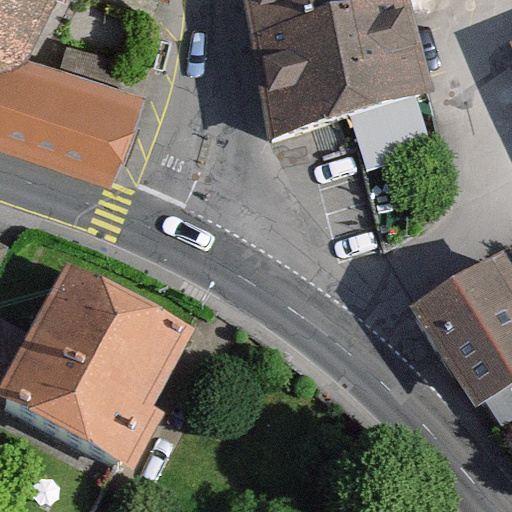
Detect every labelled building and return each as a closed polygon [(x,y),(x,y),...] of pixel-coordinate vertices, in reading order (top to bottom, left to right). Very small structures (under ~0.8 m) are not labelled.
[(0,0),(0,146),(110,189),(159,87),(30,45),(43,0),(55,0),(76,12),(78,0),(0,0)] [(250,0),(268,145),(441,94),(421,19),(451,11),(447,0),(250,0)] [(0,272),(14,250),(0,241),(0,272)] [(191,330),(46,254),(0,341),(0,402),(120,465),(191,330)] [(511,263),(509,260),(418,320),(478,410),(511,388),(511,263)]
